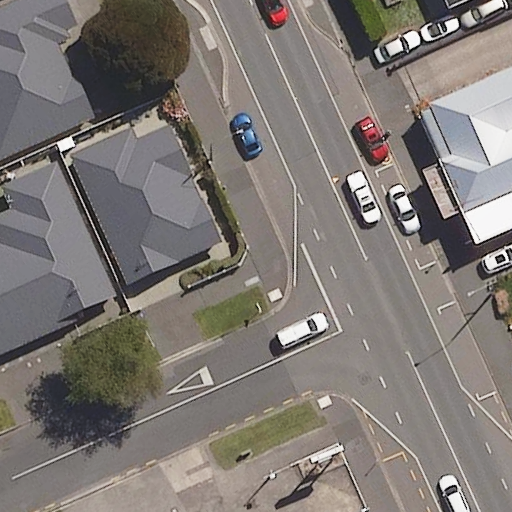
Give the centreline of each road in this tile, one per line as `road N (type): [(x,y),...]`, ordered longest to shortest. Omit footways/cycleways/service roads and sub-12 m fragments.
road 1 (residential): [(0,483),(388,310)]
road 2 (primary): [(250,0),(388,310)]
road 3 (primary): [(388,310),(479,511)]
